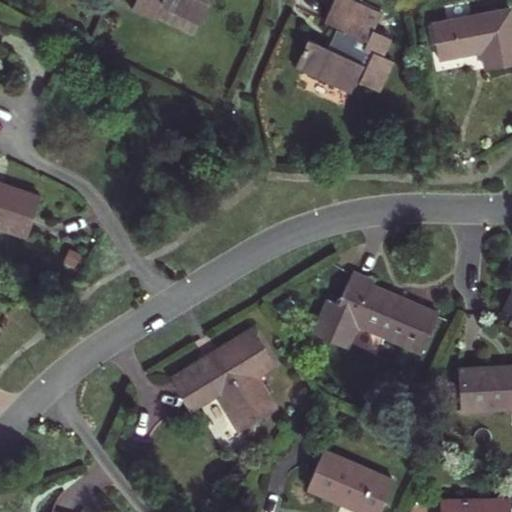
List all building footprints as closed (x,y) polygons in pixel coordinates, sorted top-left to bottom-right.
[(385,3),(378,0),(332,0),(329,9),(344,15),(334,36),(311,25),(296,58),(355,85),(361,73),(384,83),(399,50),(388,45),(397,27),(378,18),(385,3)] [(511,0),(510,0),(435,15),(442,51),(487,42),(491,61),(511,56),(511,0)] [(0,217),(34,228),(46,187),(0,172),(0,217)] [(379,269),(357,260),(343,292),(333,288),(317,324),(352,339),(357,328),(377,337),(382,327),(426,346),(442,309),(375,279),(379,269)] [(258,317),(174,368),(195,401),(222,385),(244,422),(284,397),(261,360),(278,350),(258,317)] [(511,355),(462,357),(464,397),(511,395),(511,355)] [(400,468),(330,438),(311,480),(381,511),(400,468)] [(511,511),(511,486),(444,487),(443,511),(511,511)] [(83,511),(84,511),(56,503),(53,511),(83,511)]
